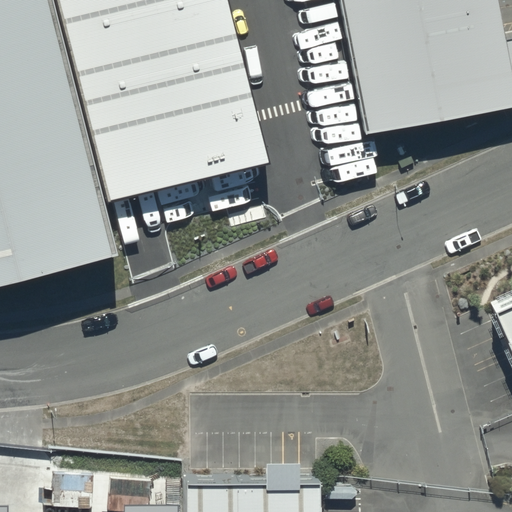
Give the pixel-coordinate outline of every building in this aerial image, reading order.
[(0,0),(0,273),(115,245),(53,0),(0,0)] [(336,0),(361,127),(511,98),(511,30),(501,32),(495,0),(336,0)] [(511,295),(480,309),(511,379),(511,295)] [(111,455),(52,450),(48,492),(105,497),(105,493),(112,494),(112,490),(115,490),(116,474),(133,475),(134,456),(111,454),(111,455)] [(314,511),(314,474),(176,475),(176,511),(314,511)]
